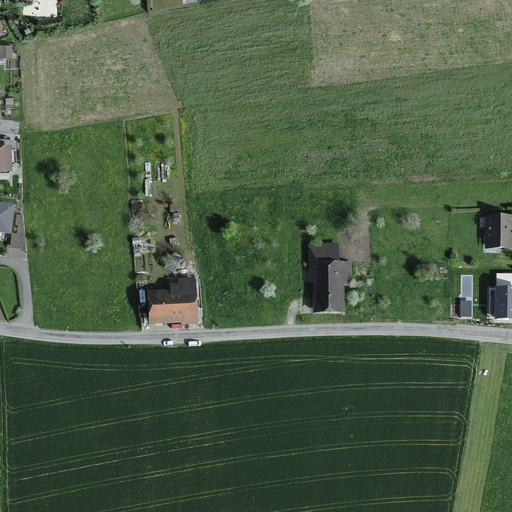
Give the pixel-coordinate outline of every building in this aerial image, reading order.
[(16,164),(16,149),(0,149),(0,171),(9,171),(9,165),(16,164)] [(0,231),(9,233),(12,208),(0,206),(0,231)] [(511,218),(480,219),(480,227),(489,228),(489,234),(486,237),(488,240),(488,244),(499,244),(499,247),(511,247),(511,218)] [(338,264),(338,251),(318,251),(318,263),(311,264),(311,282),(319,281),(319,295),(316,295),(316,309),(339,310),(339,282),(349,282),(348,263),(338,264)] [(511,274),(497,274),(497,319),(511,319),(511,274)] [(153,319),(195,317),(193,281),(179,281),(180,296),(151,298),(153,319)]
